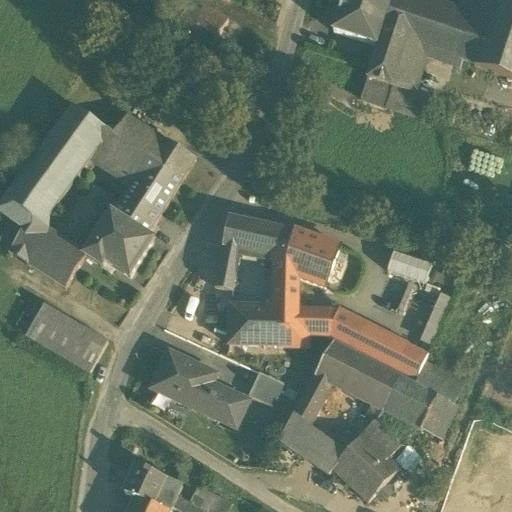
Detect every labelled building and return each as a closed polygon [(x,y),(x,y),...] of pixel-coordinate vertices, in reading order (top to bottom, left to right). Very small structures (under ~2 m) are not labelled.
[(346,0),(334,35),(377,49),(393,2),(390,1),(387,0),(346,0)] [(496,0),(468,0),(462,19),(409,0),(390,0),(390,1),(393,2),(377,49),(378,49),(361,102),(386,110),(395,83),(408,44),(462,61),(475,65),(496,0)] [(511,0),(496,0),(475,65),(474,68),(511,80),(511,0)] [(172,45),(205,64),(229,23),(195,4),(171,45),(172,45)] [(395,83),(419,91),(428,63),(459,73),(462,61),(408,44),(395,83)] [(419,91),(395,83),(386,110),(426,123),(435,96),(419,91)] [(0,210),(0,216),(10,224),(24,233),(25,234),(35,220),(50,218),(92,160),(111,136),(73,110),(0,210)] [(115,139),(111,136),(92,160),(133,186),(167,208),(196,162),(127,118),(115,139)] [(147,239),(167,208),(133,186),(114,218),(147,239)] [(106,265),(130,281),(154,243),(147,239),(114,218),(112,216),(86,257),(85,259),(86,260),(103,270),(106,265)] [(57,239),(50,218),(35,220),(25,234),(24,233),(18,243),(9,256),(26,267),(45,237),(57,239)] [(260,263),(276,266),(287,267),(295,234),(229,220),(222,251),(242,254),(260,258),(260,263)] [(18,243),(24,233),(10,224),(4,234),(18,243)] [(340,250),(295,234),(287,267),(276,266),(275,292),(275,306),(297,307),(298,292),(298,281),(326,291),(340,250)] [(86,257),(57,239),(45,237),(26,267),(66,292),(86,260),(85,259),(86,257)] [(220,264),(239,267),(242,254),(222,251),(220,264)] [(217,279),(236,282),(239,267),(220,264),(217,279)] [(215,292),(233,296),(235,286),(236,282),(217,279),(215,292)] [(420,345),(431,349),(452,301),(441,296),(420,345)] [(229,349),(283,350),(284,332),(296,333),(297,314),(297,307),(275,306),(275,310),(231,309),(229,349)] [(108,344),(45,308),(28,339),(90,376),(108,344)] [(284,332),(283,350),(308,351),(308,338),(328,338),(329,314),(297,314),(296,333),(284,332)] [(339,314),(329,314),(328,338),(395,371),(406,348),(339,314)] [(333,389),(422,435),(440,401),(415,388),(335,347),(316,381),(333,389)] [(428,359),(406,348),(395,371),(418,382),(427,361),(428,359)] [(152,393),(236,432),(249,405),(211,388),(216,378),(170,356),(152,393)] [(416,386),(415,388),(440,401),(422,435),(443,446),(461,411),(454,408),(468,381),(427,361),(418,382),(416,386)] [(250,401),(273,412),(285,388),(261,377),(250,401)] [(311,432),(333,389),(316,381),(306,398),(280,446),(304,462),(322,439),(311,432)] [(355,448),(381,472),(390,463),(402,449),(375,425),(355,448)] [(334,448),(322,439),(304,462),(318,472),(334,448)] [(347,458),(334,448),(318,472),(328,479),(347,458)] [(333,475),(369,508),(401,474),(390,463),(381,472),(355,448),(347,458),(328,479),(330,480),(333,475)] [(394,462),(409,475),(421,460),(406,448),(394,462)] [(172,511),(173,510),(178,499),(183,489),(137,468),(125,495),(136,500),(130,511),(172,511)] [(192,502),(212,511),(229,511),(232,507),(198,490),(192,502)] [(173,510),(175,511),(202,511),(178,499),(173,510)]
